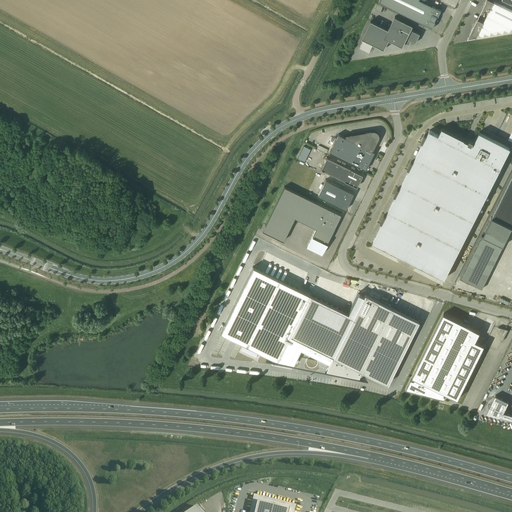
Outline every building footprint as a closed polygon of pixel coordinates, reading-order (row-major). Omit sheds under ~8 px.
[(380,0),(380,2),(433,28),(436,22),(435,21),(437,16),(438,16),(441,10),(420,0),(380,0)] [(494,2),(490,0),(486,0),(482,8),(489,11),(484,22),(477,19),(469,34),(470,38),(477,37),(478,34),(483,36),(485,33),(490,35),(491,31),(496,34),(498,30),(503,33),(504,29),(509,32),(511,28),(511,10),(494,2)] [(385,37),(389,40),(403,46),(405,42),(409,44),(411,40),(416,42),(420,34),(411,29),(413,25),(395,16),(389,29),(385,37)] [(384,49),(389,40),(385,37),(389,29),(371,20),(362,38),(364,39),(360,47),(369,52),(371,48),(374,49),(376,45),(384,49)] [(375,237),(373,242),(374,242),(444,278),(445,278),(447,273),(452,265),(472,225),(511,147),(510,147),(510,148),(479,133),(480,132),(479,131),(473,144),(472,143),(474,141),(470,139),(469,140),(465,138),(465,139),(442,127),(439,134),(430,130),(427,135),(425,134),(421,142),(423,143),(413,162),(411,161),(407,168),(410,169),(400,189),(398,188),(394,195),(396,196),(386,216),(384,214),(380,222),(383,223),(380,228),(375,237)] [(374,130),(373,130),(372,130),(346,134),(345,135),(338,134),(329,152),(365,169),(374,151),(371,150),(372,150),(373,150),(378,139),(379,137),(379,136),(379,135),(379,134),(378,133),(378,132),(377,132),(376,131),(375,131),(374,130)] [(310,149),(304,146),(298,158),(304,161),(310,149)] [(363,175),(327,157),(325,160),(326,160),(324,163),(321,169),(357,187),(363,175)] [(353,193),(325,179),(317,195),(330,202),(345,209),(353,193)] [(341,214),(284,186),(262,230),(283,241),(295,217),(316,228),(308,246),(322,253),(341,214)] [(511,186),(498,217),(511,223),(511,186)] [(503,246),(511,227),(493,217),(483,236),(503,246)] [(253,266),(221,332),(292,367),(301,348),(330,362),(326,370),(358,377),(361,370),(387,383),(419,320),(365,294),(363,296),(358,293),(348,313),(310,294),(253,266)] [(480,331),(444,313),(418,366),(413,376),(415,377),(414,380),(411,379),(406,389),(444,399),(445,395),(444,395),(445,392),(458,398),(460,393),(479,355),(479,354),(484,345),(475,340),(480,331)] [(495,395),(487,413),(511,419),(511,414),(504,412),(509,402),(495,395)] [(258,501),(254,511),(289,511),(290,509),(258,501)]
